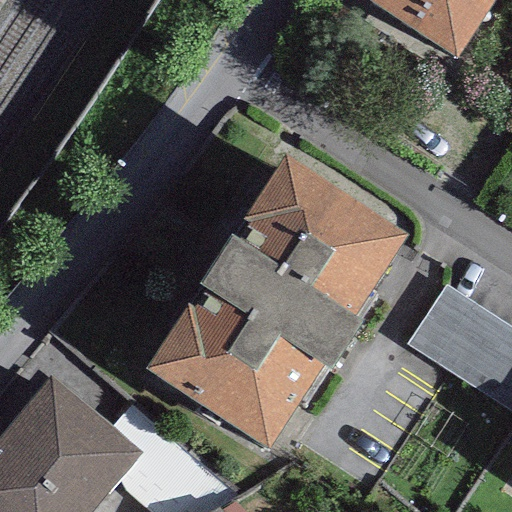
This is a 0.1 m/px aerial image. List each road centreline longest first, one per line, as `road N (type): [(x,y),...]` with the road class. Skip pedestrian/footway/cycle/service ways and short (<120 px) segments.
road 1 (residential): [(0,362),(233,83)]
road 2 (residential): [(511,260),(233,83)]
